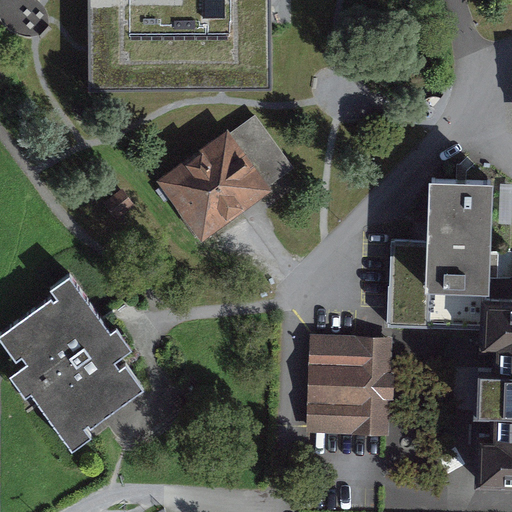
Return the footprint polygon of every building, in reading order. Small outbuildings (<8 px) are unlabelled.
[(272,91),(270,0),(88,0),(89,91),(272,91)] [(256,115),(231,132),(268,185),(293,168),(256,115)] [(229,129),(157,178),(199,238),(270,189),(268,185),(231,132),(229,129)] [(393,230),(390,314),(473,318),(475,278),(492,279),(496,173),(434,170),(432,232),(393,230)] [(122,188),(103,202),(115,219),(134,205),(122,188)] [(121,351),(133,343),(119,321),(111,326),(74,270),(56,281),(60,288),(1,327),(24,362),(13,368),(27,390),(36,384),(73,440),(92,428),(87,421),(143,385),(121,351)] [(511,300),(484,300),(478,479),(511,479),(511,300)] [(391,336),(311,333),(307,428),(387,432),(391,336)]
